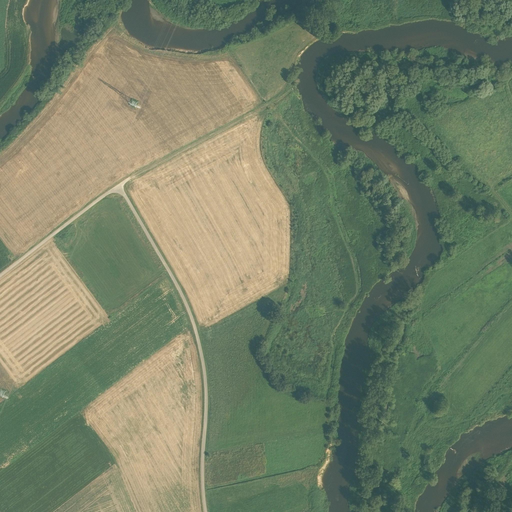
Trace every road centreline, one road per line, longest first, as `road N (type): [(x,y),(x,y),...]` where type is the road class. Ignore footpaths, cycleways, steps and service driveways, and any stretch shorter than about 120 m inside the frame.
road 1 (unclassified): [(205,511),(206,400),(196,330),(119,187),(0,275)]
road 2 (track): [(259,111),(119,187)]
